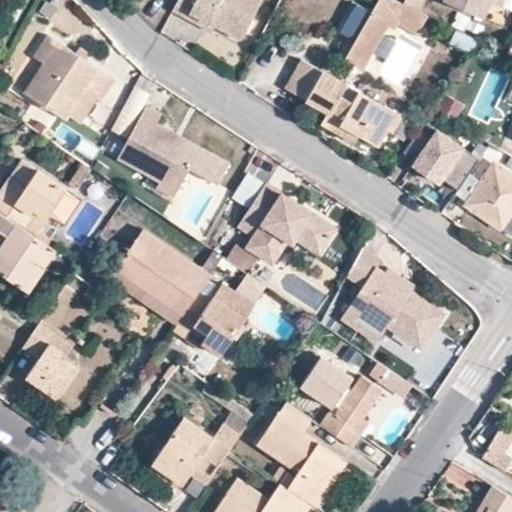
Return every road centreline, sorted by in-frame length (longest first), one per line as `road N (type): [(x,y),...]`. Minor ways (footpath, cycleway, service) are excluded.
road 1 (residential): [(99,0),(150,49),(511,288)]
road 2 (residential): [(511,327),(385,511)]
road 3 (residential): [(131,511),(0,421)]
